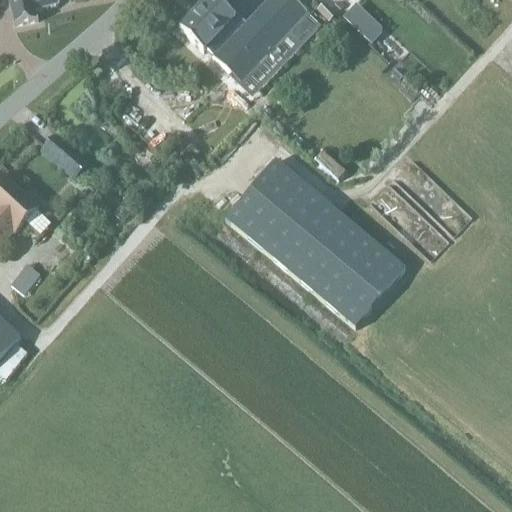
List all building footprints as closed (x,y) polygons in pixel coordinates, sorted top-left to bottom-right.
[(41,0),(9,0),(15,27),(14,28),(14,29),(38,24),(38,23),(37,23),(35,14),(44,12),(41,0)] [(74,2),(73,0),(41,0),(44,12),(59,9),(58,5),(74,2)] [(206,6),(180,33),(204,56),(206,53),(216,62),(224,54),(248,77),(307,16),(290,0),(272,0),(246,27),(223,5),(214,14),(206,6)] [(364,28),(371,19),(352,3),(345,11),(364,28)] [(55,141),(43,155),(75,182),(87,169),(55,141)] [(406,272),(277,163),(226,225),(355,333),(406,272)] [(0,249),(14,235),(16,237),(39,212),(3,178),(0,181),(0,249)] [(390,203),(396,212),(409,203),(403,194),(390,203)] [(0,322),(0,365),(21,342),(0,322)]
